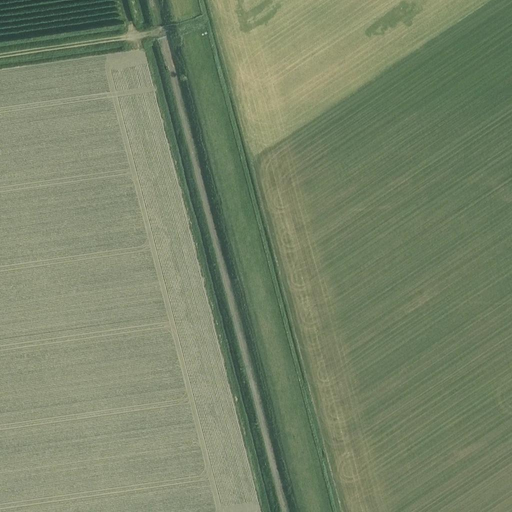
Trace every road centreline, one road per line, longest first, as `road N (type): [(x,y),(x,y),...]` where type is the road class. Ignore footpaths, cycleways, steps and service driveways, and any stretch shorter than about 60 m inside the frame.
road 1 (track): [(330,511),(201,19)]
road 2 (track): [(201,19),(0,56)]
